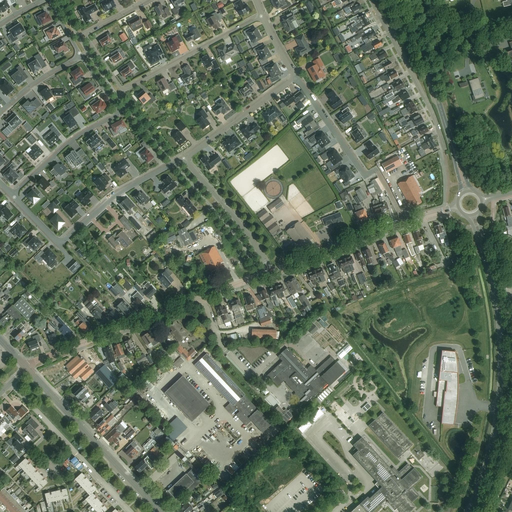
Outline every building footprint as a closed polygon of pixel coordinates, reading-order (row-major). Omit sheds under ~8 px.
[(0,4),(0,13),(10,8),(7,3),(11,1),(10,0),(0,0),(2,3),(0,4)] [(105,0),(101,3),(105,12),(116,6),(113,1),(113,0),(105,0)] [(184,0),(171,0),(175,7),(176,8),(177,10),(178,10),(180,9),(178,5),(185,1),(184,0)] [(240,16),(250,11),(246,4),(243,5),(242,4),(243,3),(241,0),(234,4),(237,9),(240,16)] [(283,0),(280,0),(273,4),(274,8),(276,7),(277,10),(282,7),(284,10),(291,6),(290,3),(289,3),(287,1),(285,3),(283,0)] [(91,14),(98,10),(95,4),(86,9),(85,7),(78,11),(83,19),(82,20),(83,21),(84,21),(85,23),(88,21),(89,21),(91,21),(91,20),(92,19),(90,16),(91,14)] [(154,8),(159,17),(162,15),(165,19),(171,15),(167,8),(164,10),(161,4),(154,8)] [(352,13),(353,13),(354,15),(358,13),(358,12),(358,11),(362,9),(359,4),(352,8),(351,5),(344,9),(348,15),(352,13),(351,13),(352,13)] [(41,12),(34,16),(36,19),(38,17),(42,25),(52,20),(51,19),(52,19),(50,16),(49,16),(49,15),(48,16),(46,13),(43,15),(41,12)] [(211,18),(207,20),(211,27),(213,26),(215,29),(221,27),(219,23),(222,22),(216,12),(210,15),(210,16),(211,18)] [(286,20),(282,22),(284,26),(287,32),(295,29),(292,22),(296,20),(292,13),(284,17),(286,20)] [(353,28),(368,20),(367,18),(368,17),(367,15),(365,15),(357,19),(355,20),(356,22),(356,23),(352,25),(353,28)] [(142,24),(138,17),(132,20),(133,20),(129,22),(132,29),(136,27),(137,27),(142,24)] [(364,28),(370,25),(368,20),(353,28),(350,29),(353,34),(359,30),(358,29),(363,26),(364,28)] [(152,27),(148,21),(144,23),(147,30),(152,27)] [(14,28),(9,31),(12,34),(8,37),(12,43),(19,39),(17,36),(25,31),(20,24),(16,27),(14,28)] [(48,27),(43,30),(46,37),(48,35),(50,40),(60,35),(59,34),(60,34),(58,31),(57,30),(56,31),(55,29),(50,31),(48,27)] [(260,33),(259,31),(257,30),(256,28),(250,32),(249,29),(243,32),(246,37),(249,35),(251,38),(260,33)] [(128,29),(127,30),(127,32),(131,40),(131,41),(134,46),(138,44),(135,39),(136,38),(135,38),(131,30),(129,29),(128,29)] [(201,37),(197,29),(190,32),(190,33),(188,35),(185,36),(188,42),(193,39),(194,41),(196,40),(197,40),(198,40),(199,40),(199,39),(200,38),(201,37)] [(358,36),(355,37),(356,40),(362,37),(364,41),(368,39),(369,40),(377,35),(374,30),(366,35),(364,32),(358,36)] [(109,32),(104,36),(105,38),(99,42),(101,46),(102,45),(103,47),(111,42),(110,39),(112,37),(109,32)] [(260,33),(251,38),(252,41),(249,43),(252,48),(257,45),(256,42),(262,39),(261,37),(261,36),(260,33)] [(172,53),(178,50),(177,48),(181,46),(180,44),(183,42),(179,35),(175,37),(176,37),(172,39),(171,37),(168,39),(170,42),(167,44),(172,53)] [(299,56),(308,52),(310,50),(303,36),(296,39),(300,47),(296,50),(299,56)] [(373,45),(371,42),(370,43),(366,45),(362,47),(365,53),(374,48),(375,49),(382,45),(379,41),(373,45)] [(57,43),(51,46),(53,51),(56,50),(58,54),(64,50),(65,53),(68,51),(64,42),(59,45),(57,43)] [(224,46),(218,50),(224,61),(231,57),(230,56),(238,52),(234,45),(226,50),(224,46)] [(263,47),(262,45),(253,50),(256,55),(259,53),(260,56),(269,51),(268,48),(267,48),(266,46),(263,47)] [(162,54),(158,46),(145,53),(151,64),(159,60),(157,56),(162,54)] [(116,55),(110,59),(112,62),(113,62),(114,64),(123,59),(125,57),(123,54),(120,48),(114,52),(116,55)] [(269,51),(260,56),(262,59),(259,60),(261,65),(267,63),(265,60),(271,57),(270,55),(271,53),(269,51)] [(369,56),(372,61),(379,58),(380,60),(387,56),(385,51),(378,55),(377,52),(369,56)] [(36,61),(29,65),(34,74),(35,75),(39,73),(38,71),(38,70),(41,68),(39,66),(44,63),(40,54),(34,57),(36,61)] [(207,69),(212,66),(215,70),(219,67),(216,60),(212,62),(208,55),(201,59),(207,69)] [(309,70),(314,79),(320,76),(321,77),(324,75),(321,69),(319,70),(318,68),(323,66),(319,59),(313,62),(315,66),(309,70)] [(123,76),(125,79),(133,73),(131,71),(135,68),(131,62),(124,66),(126,69),(120,74),(122,77),(123,76)] [(382,63),(374,67),(377,72),(385,68),(386,70),(393,66),(390,62),(383,65),(382,63)] [(270,73),(279,68),(278,66),(276,66),(275,64),(269,67),(268,64),(262,67),(265,72),(268,71),(270,73)] [(189,82),(196,78),(192,71),(189,65),(182,69),(185,73),(184,75),(181,77),(185,84),(186,83),(187,84),(188,84),(189,83),(190,82),(189,82)] [(18,72),(12,77),(18,85),(25,80),(23,76),(26,74),(20,66),(16,69),(18,72)] [(74,78),(71,80),(75,86),(81,82),(78,79),(84,75),(82,72),(83,71),(81,69),(80,69),(80,68),(75,72),(74,71),(72,73),(72,74),(71,74),(74,78)] [(279,68),(270,73),(271,76),(268,78),(271,84),(277,81),(275,78),(281,74),(280,72),(280,71),(279,68)] [(383,75),(380,77),(383,81),(385,80),(386,82),(391,80),(398,76),(395,71),(384,77),(383,75)] [(244,88),(240,91),(244,98),(248,95),(248,96),(250,94),(254,91),(251,87),(255,84),(250,78),(242,85),(244,88)] [(478,78),(469,81),(473,95),(475,100),(479,99),(484,97),(478,78)] [(165,79),(157,83),(162,92),(169,88),(171,91),(176,88),(173,82),(173,83),(168,85),(165,79)] [(265,89),(260,80),(257,81),(263,92),(264,91),(263,90),(265,89)] [(388,92),(403,84),(401,80),(391,86),(392,89),(388,92)] [(5,81),(0,86),(0,88),(2,91),(2,90),(7,96),(10,93),(11,93),(13,92),(13,91),(13,90),(5,81)] [(90,84),(82,90),(85,93),(82,95),(86,100),(91,96),(89,94),(95,90),(90,84)] [(393,91),(394,93),(405,87),(403,84),(388,92),(389,93),(393,91)] [(48,88),(39,93),(42,97),(43,97),(46,101),(53,97),(52,96),(54,96),(63,96),(63,91),(54,91),(51,91),(48,88)] [(151,105),(156,100),(151,94),(148,97),(144,91),(138,96),(141,99),(140,100),(144,104),(148,101),(151,105)] [(338,98),(333,91),(327,95),(332,102),(329,103),(334,110),(343,104),(338,97),(338,98)] [(384,101),(382,102),(384,105),(391,101),(393,104),(402,100),(403,102),(410,97),(407,91),(395,97),(392,92),(383,98),(384,101)] [(282,100),(286,105),(287,107),(294,101),(296,103),(303,98),(304,97),(300,92),(294,96),(292,93),(282,100)] [(361,95),(357,98),(361,103),(363,104),(366,102),(361,95)] [(42,105),(37,99),(31,103),(28,100),(22,105),(30,114),(35,110),(36,110),(42,105)] [(95,100),(90,103),(97,114),(99,113),(99,114),(102,112),(101,111),(107,107),(104,103),(102,103),(100,101),(97,103),(95,100)] [(223,100),(217,105),(217,106),(212,110),(217,116),(222,112),(223,115),(230,110),(223,100)] [(402,114),(415,107),(412,101),(406,105),(407,108),(400,111),(402,114)] [(80,114),(75,107),(65,114),(67,117),(63,120),(70,129),(77,124),(73,118),(80,114)] [(262,115),(268,123),(277,116),(282,123),(286,120),(282,114),(281,115),(280,114),(275,107),(267,113),(266,112),(262,115)] [(415,107),(402,114),(403,116),(410,113),(411,115),(418,112),(415,107)] [(345,114),(339,118),(344,124),(354,117),(350,112),(350,111),(348,108),(344,110),(343,111),(345,114)] [(204,129),(210,125),(205,119),(208,117),(203,110),(197,114),(200,118),(197,120),(203,129),(204,129)] [(14,113),(6,121),(10,125),(7,128),(11,133),(15,130),(11,127),(19,119),(14,113)] [(302,123),(305,127),(313,121),(311,119),(313,117),(310,113),(296,122),(298,125),(302,123)] [(406,128),(422,119),(420,115),(412,119),(413,120),(407,123),(406,121),(399,124),(402,128),(405,126),(406,128)] [(422,119),(406,128),(407,130),(416,126),(416,127),(424,122),(422,119)] [(181,132),(187,127),(182,120),(176,126),(181,132)] [(125,128),(122,121),(112,126),(113,129),(110,131),(114,137),(121,133),(119,131),(125,128)] [(304,134),(307,137),(320,128),(317,123),(315,124),(313,121),(305,127),(308,131),(304,134)] [(260,129),(256,124),(249,129),(247,126),(241,131),(247,139),(254,134),(254,133),(260,129)] [(358,125),(353,128),(355,131),(351,134),(355,139),(354,140),(357,143),(364,139),(359,132),(362,130),(358,125)] [(45,139),(45,140),(50,146),(59,139),(55,134),(58,132),(53,126),(50,129),(52,131),(47,135),(48,137),(45,139)] [(425,126),(418,130),(415,131),(414,130),(411,132),(414,137),(420,133),(421,136),(428,131),(425,126)] [(179,131),(173,137),(180,145),(186,140),(179,131)] [(327,138),(324,134),(323,133),(317,137),(315,134),(308,139),(312,144),(316,141),(318,144),(327,138)] [(27,140),(32,145),(37,141),(32,135),(27,140)] [(90,140),(86,143),(92,149),(93,148),(95,150),(102,145),(100,142),(102,141),(96,135),(93,137),(90,140)] [(241,144),(235,137),(231,140),(230,137),(226,140),(227,141),(223,144),(229,152),(241,144)] [(420,150),(434,142),(432,137),(429,139),(425,141),(427,143),(418,148),(420,150)] [(320,147),(318,148),(321,153),(326,149),(324,147),(330,143),(329,142),(330,141),(327,138),(318,144),(320,147)] [(112,149),(116,146),(110,139),(106,141),(112,149)] [(151,159),(153,158),(151,155),(148,151),(145,149),(148,146),(144,142),(141,144),(144,147),(140,150),(142,154),(141,155),(147,163),(149,161),(150,162),(152,160),(151,159)] [(368,151),(364,153),(369,160),(379,153),(375,146),(374,147),(371,142),(365,146),(366,148),(368,151)] [(431,150),(437,147),(434,142),(420,150),(418,151),(422,158),(426,155),(424,152),(425,152),(424,151),(429,148),(431,150)] [(37,146),(28,154),(34,161),(43,153),(37,146)] [(67,156),(65,158),(69,163),(71,161),(76,167),(83,162),(80,158),(85,154),(81,149),(75,154),(73,151),(71,153),(72,154),(68,157),(67,156)] [(336,151),(335,150),(329,154),(327,151),(320,156),(324,161),(328,158),(330,161),(339,155),(336,151)] [(222,160),(217,154),(211,159),(210,160),(207,156),(201,160),(205,167),(205,168),(206,170),(208,170),(208,171),(215,166),(214,166),(222,160)] [(339,155),(330,161),(334,166),(330,168),(332,171),(337,167),(336,165),(336,164),(342,160),(341,159),(342,158),(339,155)] [(386,173),(402,165),(397,156),(381,164),(386,173)] [(0,167),(3,164),(5,166),(10,162),(6,158),(4,160),(2,158),(3,157),(0,159),(0,167)] [(120,164),(113,169),(117,174),(120,178),(127,173),(125,170),(130,166),(126,160),(120,164)] [(5,176),(4,177),(7,180),(7,179),(8,180),(16,172),(14,170),(15,168),(11,164),(7,168),(9,170),(4,175),(5,176)] [(60,166),(58,164),(54,168),(54,169),(51,172),(57,177),(60,175),(61,176),(65,172),(67,170),(62,164),(60,166)] [(340,168),(335,172),(337,174),(339,173),(342,178),(347,175),(351,172),(348,168),(348,169),(347,168),(342,171),(340,168)] [(25,176),(20,172),(18,174),(16,172),(8,180),(9,180),(8,181),(11,184),(12,183),(12,184),(17,179),(20,181),(25,176)] [(347,175),(342,178),(346,183),(344,184),(346,187),(351,183),(349,181),(354,177),(353,176),(354,176),(351,172),(347,175)] [(111,180),(106,175),(103,177),(102,176),(99,179),(94,183),(98,187),(97,188),(101,192),(106,188),(105,187),(108,184),(108,183),(111,180)] [(169,176),(163,181),(165,184),(160,189),(165,194),(170,190),(171,191),(177,186),(176,185),(177,185),(177,184),(176,182),(175,182),(174,183),(169,176)] [(412,176),(398,184),(409,204),(412,202),(415,206),(421,203),(419,198),(420,197),(418,193),(412,182),(415,180),(412,176)] [(39,182),(38,183),(44,191),(50,185),(52,188),(55,186),(51,181),(49,184),(43,178),(42,180),(41,179),(39,181),(39,182)] [(378,178),(375,180),(376,182),(376,181),(383,192),(385,191),(385,190),(378,178)] [(376,192),(377,196),(383,192),(376,181),(376,182),(373,183),(373,184),(374,186),(378,191),(376,192)] [(378,191),(374,186),(372,187),(368,190),(370,194),(371,194),(373,197),(377,196),(376,192),(378,191)] [(34,204),(40,199),(33,192),(35,190),(32,188),(28,192),(30,194),(27,197),(34,204)] [(367,197),(361,188),(356,191),(362,201),(367,197)] [(83,193),(77,198),(85,206),(90,202),(88,199),(93,195),(88,190),(83,194),(83,193)] [(134,197),(141,205),(144,202),(146,204),(150,201),(145,195),(143,197),(139,193),(134,197)] [(176,201),(181,206),(182,207),(183,206),(190,215),(197,210),(191,204),(192,203),(188,199),(186,201),(182,196),(176,201)] [(379,198),(381,205),(384,212),(389,210),(386,203),(384,204),(382,197),(379,198)] [(280,198),(268,208),(273,214),(285,205),(280,198)] [(127,212),(130,210),(135,206),(132,202),(129,204),(125,200),(120,205),(127,212)] [(70,204),(63,210),(71,218),(78,213),(75,209),(76,208),(76,209),(79,206),(74,201),(70,204)] [(384,212),(381,205),(379,205),(378,201),(375,201),(379,213),(384,212)] [(48,207),(54,213),(59,209),(53,203),(48,207)] [(357,205),(358,207),(363,219),(368,217),(365,210),(363,211),(360,204),(357,205)] [(363,219),(358,207),(357,205),(354,206),(357,213),(355,214),(358,221),(363,219)] [(4,210),(1,207),(0,207),(0,217),(2,215),(7,221),(13,215),(8,210),(9,210),(6,207),(4,210)] [(511,219),(511,214),(511,213),(511,212),(510,212),(509,207),(506,208),(505,207),(504,208),(503,209),(505,217),(506,216),(507,221),(510,221),(511,226),(511,219)] [(257,216),(271,235),(280,228),(275,222),(276,222),(271,215),(270,215),(265,209),(257,216)] [(343,221),(340,213),(327,218),(327,219),(322,221),(325,227),(333,224),(333,225),(343,221)] [(53,225),(58,230),(62,227),(62,226),(65,223),(62,220),(60,216),(59,217),(57,215),(51,221),(54,225),(53,225)] [(134,226),(137,223),(133,218),(129,221),(134,226)] [(128,222),(124,226),(129,231),(133,227),(128,222)] [(312,239),(308,233),(299,222),(287,232),(301,249),(303,247),(306,251),(313,246),(309,241),(312,239)] [(4,231),(7,235),(10,233),(13,235),(14,235),(15,234),(19,238),(27,231),(24,228),(23,229),(18,224),(12,229),(9,226),(4,231)] [(448,243),(448,240),(446,233),(444,228),(442,229),(441,226),(438,226),(435,226),(436,227),(435,227),(437,235),(439,234),(440,239),(444,238),(445,243),(448,243)] [(185,246),(193,242),(185,228),(178,232),(185,246)] [(114,235),(108,239),(115,248),(119,244),(120,246),(122,244),(125,248),(132,243),(123,231),(118,235),(116,233),(114,235)] [(422,245),(421,240),(422,239),(421,235),(420,235),(419,232),(416,232),(414,232),(414,233),(413,233),(416,241),(419,251),(424,250),(423,245),(422,245)] [(411,243),(412,242),(411,238),(410,238),(409,234),(407,235),(406,235),(404,235),(404,236),(406,244),(407,244),(409,249),(413,248),(411,243)] [(169,243),(178,238),(176,235),(167,239),(169,243)] [(404,257),(405,259),(409,257),(406,250),(402,251),(400,246),(402,245),(399,238),(398,238),(398,237),(395,238),(395,239),(394,239),(400,256),(403,255),(404,257)] [(29,238),(23,244),(27,248),(29,246),(34,251),(42,244),(41,243),(42,242),(39,239),(38,240),(37,241),(34,238),(32,241),(29,238)] [(400,256),(394,239),(392,240),(392,239),(389,240),(390,241),(389,241),(392,249),(394,248),(398,257),(400,256)] [(392,256),(390,257),(388,252),(389,252),(388,248),(387,248),(384,243),(381,244),(387,257),(388,258),(389,259),(393,263),(394,265),(395,268),(400,266),(397,260),(395,261),(392,256)] [(386,259),(388,258),(387,257),(381,244),(378,245),(381,251),(382,255),(384,254),(386,259)] [(203,264),(207,271),(209,270),(212,275),(223,269),(220,264),(223,263),(215,247),(199,255),(204,264),(203,264)] [(14,257),(19,251),(16,248),(10,253),(14,257)] [(370,258),(372,257),(371,253),(370,253),(369,250),(368,250),(368,249),(365,250),(366,251),(363,252),(365,256),(365,257),(366,260),(367,259),(369,264),(368,265),(370,270),(374,268),(370,258)] [(42,251),(35,258),(38,261),(42,257),(49,265),(48,265),(51,269),(58,263),(54,259),(56,257),(49,250),(45,254),(42,251)] [(362,267),(365,265),(360,253),(355,255),(357,259),(357,260),(357,261),(358,261),(358,262),(360,261),(362,267)] [(352,272),(352,271),(351,270),(347,258),(342,260),(345,267),(347,273),(352,271),(352,272)] [(75,260),(67,267),(74,274),(81,267),(75,260)] [(347,272),(345,267),(342,260),(337,262),(340,269),(342,268),(344,273),(347,272)] [(336,279),(341,277),(340,272),(337,273),(335,267),(334,267),(333,264),(331,265),(330,265),(329,265),(329,266),(328,266),(330,270),(329,270),(331,274),(333,273),(334,275),(335,275),(336,279)] [(167,288),(171,284),(170,284),(173,281),(170,276),(173,274),(168,268),(165,271),(166,272),(162,275),(164,277),(160,280),(163,283),(161,284),(165,289),(167,288)] [(322,283),(323,282),(326,281),(323,276),(325,275),(322,268),(317,270),(322,283)] [(319,284),(322,283),(317,270),(312,272),(315,279),(317,278),(319,284)] [(317,285),(315,279),(312,272),(307,274),(310,281),(312,280),(314,286),(317,285)] [(360,274),(364,284),(365,287),(368,286),(363,273),(360,274)] [(297,293),(302,290),(295,278),(290,281),(297,293)] [(131,285),(125,279),(121,283),(127,289),(131,285)] [(293,295),(297,293),(290,281),(286,283),(293,295)] [(143,293),(149,299),(152,297),(151,296),(156,292),(148,283),(144,286),(147,289),(145,291),(143,293)] [(118,284),(115,287),(124,296),(127,293),(118,284)] [(284,292),(285,292),(282,285),(278,286),(282,298),(284,297),(286,296),(284,292)] [(279,299),(282,298),(278,286),(273,288),(275,295),(278,294),(279,299)] [(277,300),(275,295),(273,288),(268,290),(270,297),(272,302),(277,300)] [(267,304),(268,304),(268,306),(267,308),(272,310),(275,309),(269,299),(268,295),(267,295),(266,291),(260,293),(261,296),(257,298),(260,302),(267,299),(267,300),(266,301),(267,304)] [(138,292),(132,297),(136,301),(133,303),(141,311),(146,307),(141,302),(144,299),(138,292)] [(254,300),(253,301),(251,296),(248,297),(246,297),(246,298),(245,298),(247,303),(246,303),(247,305),(245,306),(247,312),(254,310),(254,309),(257,308),(254,300)] [(296,305),(291,297),(288,299),(292,307),(296,305)] [(36,312),(22,298),(14,306),(27,320),(36,312)] [(101,313),(95,308),(88,300),(84,304),(86,305),(86,306),(90,310),(90,311),(92,313),(94,312),(97,316),(95,318),(103,326),(104,325),(107,323),(107,322),(108,321),(101,313)] [(229,304),(229,305),(229,308),(230,308),(231,311),(233,310),(235,316),(234,316),(236,321),(240,320),(242,324),(245,323),(242,314),(241,314),(239,308),(241,307),(239,300),(236,301),(236,302),(229,304)] [(307,300),(302,303),(308,313),(313,310),(307,300)] [(128,315),(133,311),(124,301),(119,305),(128,315)] [(95,308),(101,313),(104,310),(98,305),(95,308)] [(125,318),(128,315),(119,305),(116,308),(125,318)] [(12,306),(2,316),(4,318),(0,321),(0,322),(5,328),(9,323),(13,319),(17,323),(22,317),(12,306)] [(231,322),(229,315),(228,315),(227,314),(228,313),(226,308),(223,309),(222,307),(221,307),(221,306),(220,307),(219,308),(217,309),(218,312),(217,312),(219,317),(222,316),(225,324),(230,322),(231,322)] [(270,318),(270,319),(273,318),(263,306),(261,308),(257,309),(260,318),(259,318),(260,322),(270,318)] [(111,313),(108,315),(109,315),(108,316),(110,317),(111,317),(115,322),(120,317),(110,307),(108,309),(111,313)] [(76,323),(85,333),(89,329),(88,327),(91,325),(79,312),(76,315),(80,319),(76,323)] [(63,327),(59,331),(64,336),(65,335),(67,338),(68,337),(69,339),(73,336),(72,334),(73,333),(58,318),(56,320),(60,323),(63,327)] [(272,324),(270,319),(270,318),(260,322),(262,327),(272,324)] [(49,329),(45,332),(49,336),(52,343),(58,341),(56,336),(58,334),(56,332),(59,329),(57,326),(56,327),(51,321),(50,322),(48,320),(46,321),(48,324),(48,325),(48,326),(48,327),(48,328),(49,329)] [(175,321),(169,326),(172,331),(171,333),(179,343),(188,335),(179,324),(178,325),(175,321)] [(18,331),(13,336),(17,340),(24,333),(21,331),(25,327),(21,323),(15,328),(18,331)] [(307,330),(312,335),(318,330),(314,324),(307,330)] [(252,330),(252,338),(276,339),(279,339),(279,332),(276,332),(276,331),(252,330)] [(153,346),(159,343),(154,337),(151,338),(148,333),(142,337),(147,346),(151,343),(153,346)] [(39,347),(38,343),(41,341),(39,335),(33,337),(34,342),(28,344),(31,350),(39,347)] [(133,343),(131,340),(129,341),(128,340),(126,341),(125,342),(125,343),(129,352),(133,351),(134,353),(137,352),(135,347),(136,347),(134,343),(133,343)] [(120,344),(119,344),(119,343),(116,344),(116,345),(116,346),(114,347),(116,351),(115,351),(118,360),(125,357),(120,344)] [(348,344),(337,355),(341,359),(343,357),(346,361),(350,357),(347,354),(352,349),(348,344)] [(113,355),(113,353),(112,353),(110,348),(109,348),(108,348),(107,348),(107,349),(104,350),(106,354),(105,355),(106,358),(107,358),(108,360),(109,364),(114,362),(112,356),(113,356),(113,355)] [(185,349),(180,353),(188,361),(197,353),(193,348),(188,352),(185,349)] [(282,361),(267,376),(272,381),(277,377),(282,383),(284,381),(295,393),(294,395),(299,400),(294,405),(300,410),(328,384),(330,386),(346,371),(341,366),(343,364),(339,360),(337,362),(331,356),(312,374),(303,365),(287,348),(278,357),(282,361)] [(458,378),(458,375),(458,373),(457,363),(456,352),(442,351),(436,407),(443,407),(441,424),(454,426),(455,420),(456,412),(457,407),(457,401),(458,396),(458,392),(458,388),(458,383),(458,378)] [(136,360),(139,365),(147,359),(151,364),(153,362),(148,355),(146,357),(144,354),(136,360)] [(263,433),(273,424),(259,409),(258,410),(245,396),(246,395),(207,354),(195,365),(230,403),(225,408),(232,415),(238,409),(240,411),(237,415),(247,425),(252,421),(263,433)] [(84,381),(94,372),(82,358),(80,359),(78,356),(66,367),(68,370),(67,371),(75,380),(79,376),(84,381)] [(184,361),(180,357),(173,364),(177,368),(184,361)] [(117,384),(119,382),(104,365),(95,373),(109,389),(116,383),(117,384)] [(183,376),(165,393),(192,423),(210,405),(183,376)] [(145,383),(151,389),(155,385),(149,379),(145,383)] [(317,398),(315,400),(319,404),(321,402),(333,391),(329,386),(317,398)] [(89,400),(91,398),(87,393),(88,392),(83,387),(79,390),(78,389),(76,389),(75,390),(75,392),(76,393),(76,394),(75,395),(76,396),(78,398),(80,399),(80,400),(83,403),(88,399),(89,400)] [(318,410),(326,418),(339,405),(332,397),(318,410)] [(111,413),(119,405),(115,401),(112,403),(112,402),(109,405),(107,403),(103,406),(111,413)] [(368,403),(362,409),(365,412),(371,407),(368,403)] [(21,418),(26,413),(21,408),(17,412),(11,406),(6,412),(13,419),(16,417),(19,420),(21,418)] [(284,411),(279,406),(274,410),(286,423),(295,414),(290,409),(288,411),(286,409),(284,411)] [(101,417),(104,414),(98,407),(89,416),(94,421),(100,416),(101,417)] [(399,457),(413,444),(383,413),(369,426),(399,457)] [(4,420),(0,415),(0,423),(4,428),(7,424),(8,425),(11,423),(6,418),(4,420)] [(98,428),(97,429),(99,432),(114,418),(112,415),(105,422),(104,421),(97,427),(98,428)] [(307,435),(320,423),(313,415),(299,427),(307,435)] [(31,422),(34,420),(32,418),(26,424),(29,426),(24,431),(32,439),(37,434),(32,427),(34,425),(31,422)] [(114,418),(99,432),(102,435),(103,434),(104,435),(111,428),(109,427),(117,420),(114,418)] [(169,427),(179,437),(188,428),(182,422),(182,423),(178,418),(169,427)] [(119,426),(105,438),(110,444),(113,441),(115,443),(118,441),(116,438),(123,432),(126,435),(128,438),(135,432),(129,426),(127,427),(125,429),(124,431),(119,426)] [(25,447),(19,441),(21,438),(17,433),(8,442),(11,446),(12,445),(19,452),(25,447)] [(372,511),(387,498),(392,503),(389,505),(394,511),(397,509),(400,511),(410,511),(416,507),(412,503),(420,495),(417,492),(412,487),(423,477),(414,468),(413,469),(408,464),(401,470),(399,472),(394,467),(392,470),(362,437),(357,442),(356,441),(352,444),(358,451),(353,456),(370,475),(376,481),(376,482),(377,483),(380,486),(382,487),(380,490),(370,499),(368,498),(368,497),(360,505),(360,506),(361,507),(359,508),(357,510),(355,511),(354,510),(351,511),(372,511)] [(131,459),(134,456),(138,453),(134,449),(137,445),(133,441),(127,447),(130,450),(126,454),(131,459)] [(160,453),(154,447),(150,451),(156,457),(160,453)] [(13,464),(19,459),(16,456),(10,461),(13,464)] [(152,470),(156,466),(147,456),(134,468),(139,474),(148,466),(152,470)] [(199,478),(204,473),(200,468),(197,470),(187,460),(187,459),(185,457),(184,459),(182,460),(184,462),(185,461),(193,470),(187,475),(186,474),(168,491),(175,500),(186,490),(190,493),(202,481),(199,478)] [(26,459),(15,468),(17,470),(21,467),(22,469),(31,462),(29,459),(28,460),(26,459)] [(24,471),(21,474),(23,476),(33,467),(32,465),(33,464),(31,462),(22,469),(24,471)] [(33,467),(23,476),(25,478),(28,475),(30,477),(38,470),(36,467),(35,468),(33,467)] [(32,479),(28,482),(30,484),(41,475),(39,473),(40,472),(38,470),(30,477),(32,479)] [(82,473),(72,483),(74,485),(77,482),(79,484),(87,476),(85,474),(84,475),(82,473)] [(41,475),(30,484),(32,486),(35,483),(37,485),(45,477),(43,475),(42,476),(41,475)] [(81,486),(77,489),(79,491),(90,481),(88,479),(89,478),(87,476),(79,484),(81,486)] [(39,487),(36,490),(38,492),(48,483),(46,481),(48,480),(45,477),(37,485),(39,487)] [(90,481),(79,491),(81,493),(84,490),(86,492),(94,484),(92,482),(91,483),(90,481)] [(88,494),(85,497),(86,499),(93,493),(97,489),(95,487),(97,486),(94,484),(86,492),(88,494)] [(4,488),(0,491),(0,499),(8,492),(9,493),(11,491),(10,489),(7,491),(4,488)] [(64,488),(61,489),(63,500),(66,499),(67,503),(70,503),(67,489),(64,489),(64,488)] [(220,489),(214,494),(218,499),(224,494),(220,489)] [(53,490),(50,491),(53,502),(56,502),(57,506),(59,505),(56,491),(54,492),(53,490)] [(8,492),(0,499),(0,500),(3,504),(12,496),(13,497),(15,495),(13,493),(11,495),(9,493),(8,492)] [(86,499),(82,503),(84,505),(87,502),(89,504),(98,496),(95,494),(94,495),(93,493),(86,499)] [(12,496),(3,504),(7,508),(16,500),(16,501),(19,499),(17,497),(15,499),(13,497),(12,496)] [(91,506),(88,509),(89,511),(90,511),(100,501),(99,500),(100,499),(98,496),(89,504),(91,506)] [(19,504),(20,505),(22,503),(19,499),(16,501),(16,500),(7,508),(11,511),(19,504)] [(100,501),(90,511),(92,511),(95,510),(96,511),(105,504),(103,502),(102,503),(100,501)] [(189,511),(193,509),(187,503),(180,509),(181,510),(178,511),(189,511)]
